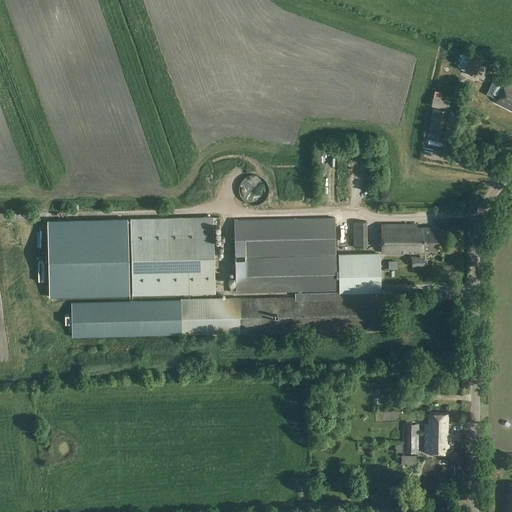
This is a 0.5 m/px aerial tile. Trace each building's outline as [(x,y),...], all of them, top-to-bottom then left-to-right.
[(466,71),(476,76),(480,66),(470,61),(466,71)] [(511,84),(506,82),(496,102),(511,110),(511,84)] [(329,161),(328,168),(336,169),(337,162),(329,161)] [(215,293),(213,217),(130,220),(132,295),(215,293)] [(236,292),(337,290),(335,217),(235,219),(236,292)] [(49,298),(129,296),(127,220),(46,222),(49,298)] [(353,222),(354,247),(366,247),(366,222),(353,222)] [(423,250),(438,250),(438,227),(416,228),(416,225),(381,225),(381,253),(423,253),(423,250)] [(338,253),(339,293),(295,294),(295,298),(71,303),(72,337),(381,330),(380,292),(381,292),(380,252),(338,253)] [(424,257),(412,257),(412,266),(424,266),(424,257)] [(451,433),(447,433),(448,413),(429,413),(428,424),(425,424),(424,453),(450,453),(451,433)] [(395,452),(418,452),(419,424),(403,424),(403,445),(395,445),(395,452)] [(417,455),(401,455),(401,465),(416,465),(417,455)] [(459,464),(449,464),(450,482),(460,482),(459,464)] [(403,485),(389,485),(390,494),(403,494),(403,485)]
